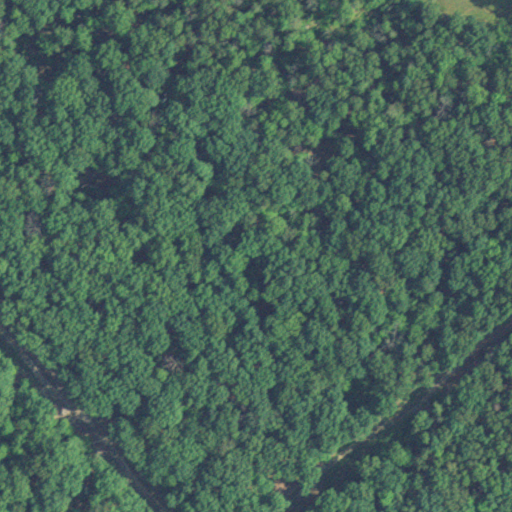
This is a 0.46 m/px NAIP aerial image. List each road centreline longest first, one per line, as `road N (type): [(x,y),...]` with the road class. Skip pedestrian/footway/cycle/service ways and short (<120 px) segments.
road 1 (track): [(511,82),(272,66),(200,22),(192,0)]
road 2 (residential): [(0,371),(182,511)]
